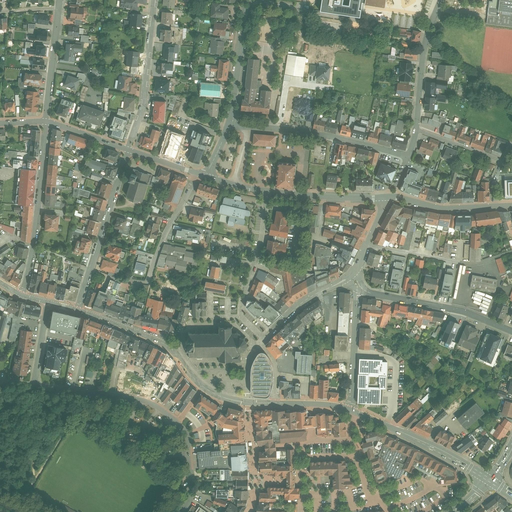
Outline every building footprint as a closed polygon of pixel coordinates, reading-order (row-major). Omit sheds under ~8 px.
[(120,0),(120,7),(131,8),(131,11),(138,12),(138,8),(136,8),(137,3),(138,3),(138,0),(120,0)] [(164,0),(164,5),(169,5),(168,7),(174,8),(174,10),(178,10),(178,7),(175,7),(175,3),(173,2),(173,0),(164,0)] [(322,0),(321,12),(360,18),(363,3),(366,4),(384,7),(385,0),(322,0)] [(511,0),(498,0),(497,9),(489,8),(487,24),(511,27),(511,0)] [(220,8),(219,8),(219,7),(215,6),(213,16),(228,18),(229,9),(220,8)] [(79,8),(71,7),(71,8),(70,17),(70,18),(75,18),(83,19),(83,16),(84,16),(84,15),(83,15),(84,9),(79,8)] [(172,13),(163,12),(162,23),(173,24),(173,20),(171,20),(172,13)] [(142,15),(132,14),(131,26),(141,27),(141,26),(141,23),(142,15)] [(49,17),(39,15),(38,23),(48,25),(49,17)] [(223,24),(215,23),(214,34),(221,35),(230,36),(230,31),(226,31),(227,25),(227,24),(223,24)] [(79,28),(69,27),(68,35),(78,37),(79,28)] [(171,30),(162,29),(161,40),(170,41),(173,41),(173,44),(172,44),(178,45),(182,45),(183,28),(178,27),(178,31),(171,30)] [(421,32),(413,30),(412,33),(405,32),(404,37),(409,37),(409,36),(412,36),(411,41),(419,43),(420,39),(421,36),(421,32)] [(47,32),(38,31),(37,36),(37,40),(46,41),(46,36),(48,36),(48,32),(47,32)] [(220,41),(213,40),(213,41),(212,45),(214,45),(213,53),(223,54),(224,49),(223,49),(223,46),(224,41),(220,41)] [(76,45),(67,44),(65,60),(66,60),(74,61),(75,51),(81,51),(82,46),(82,45),(76,45)] [(169,47),(165,47),(164,58),(169,59),(169,61),(173,61),(174,52),(178,53),(178,45),(172,44),(172,47),(169,47)] [(45,47),(37,46),(37,50),(36,55),(42,55),(44,56),(45,47)] [(418,50),(396,48),(396,53),(401,53),(400,56),(400,58),(417,59),(418,50)] [(139,52),(125,51),(124,55),(129,56),(128,61),(127,64),(128,64),(128,66),(132,66),(137,67),(137,66),(138,57),(140,57),(140,53),(139,52)] [(306,57),(288,55),(285,74),(293,76),(303,77),(306,57)] [(262,91),(261,89),(257,88),(260,60),(250,58),(246,87),(247,87),(245,100),(243,99),(242,110),(270,113),(271,103),(272,91),(262,90),(262,91)] [(44,60),(33,59),(33,60),(30,60),(29,65),(33,65),(32,69),(43,70),(44,60)] [(230,61),(220,60),(220,66),(212,65),(211,68),(228,70),(230,61)] [(168,63),(159,63),(158,73),(158,74),(163,74),(163,73),(166,73),(167,68),(174,69),(174,64),(168,63)] [(412,64),(402,63),(402,68),(400,68),(400,75),(401,75),(400,80),(401,80),(410,81),(411,76),(412,76),(413,69),(412,69),(412,64)] [(457,66),(440,65),(439,77),(449,78),(450,70),(457,71),(457,66)] [(318,67),(319,67),(311,66),(310,75),(317,76),(318,67)] [(318,67),(317,76),(317,78),(321,78),(321,79),(325,80),(325,79),(329,80),(330,67),(325,67),(325,68),(318,67)] [(228,70),(211,68),(211,71),(219,72),(219,74),(218,79),(227,80),(228,70)] [(33,74),(29,73),(29,74),(26,74),(25,79),(24,83),(25,83),(28,84),(28,85),(31,85),(31,84),(33,84),(34,85),(37,86),(38,85),(40,85),(40,89),(41,75),(33,74)] [(84,74),(78,73),(76,77),(81,79),(80,80),(84,81),(86,77),(84,74)] [(79,79),(67,75),(63,85),(75,89),(79,79)] [(136,84),(130,83),(131,78),(127,77),(121,76),(120,81),(121,81),(120,89),(126,90),(126,92),(135,94),(135,91),(136,90),(137,87),(136,86),(136,84)] [(170,81),(157,80),(156,90),(156,91),(160,91),(169,92),(170,81)] [(436,82),(427,81),(426,93),(435,94),(436,87),(436,82)] [(439,81),(436,81),(436,82),(436,87),(438,87),(444,90),(446,86),(442,85),(440,84),(439,83),(439,81)] [(400,85),(399,84),(398,90),(400,90),(400,95),(409,96),(411,86),(400,85)] [(89,88),(83,86),(78,100),(84,102),(89,88)] [(38,92),(27,91),(27,92),(27,98),(28,98),(27,104),(26,104),(26,107),(27,107),(26,110),(36,111),(36,108),(38,109),(38,105),(37,105),(37,103),(38,100),(37,100),(37,99),(39,99),(39,95),(38,95),(38,92)] [(435,94),(426,93),(425,109),(434,110),(435,100),(435,94)] [(178,96),(167,95),(167,98),(170,100),(169,103),(175,105),(177,100),(178,96)] [(135,99),(125,98),(123,110),(131,111),(133,112),(135,99)] [(313,101),(303,99),(303,101),(296,99),(294,110),(301,111),(301,112),(301,113),(308,115),(311,115),(311,112),(313,101)] [(11,102),(9,102),(9,100),(8,101),(8,102),(4,102),(5,104),(3,104),(3,109),(5,109),(5,112),(15,111),(14,102),(13,102),(13,100),(11,100),(11,102)] [(74,103),(62,100),(61,104),(69,107),(67,113),(69,114),(70,112),(71,112),(74,103)] [(175,105),(172,114),(177,116),(182,102),(177,100),(175,105)] [(167,101),(157,101),(156,105),(155,105),(154,109),(155,109),(154,113),(154,117),(155,117),(155,122),(165,123),(167,101)] [(214,103),(206,103),(206,109),(209,109),(209,116),(218,117),(219,104),(214,103)] [(61,104),(60,104),(56,114),(57,114),(57,115),(60,116),(60,115),(66,117),(67,113),(69,107),(61,104)] [(82,105),(81,105),(80,107),(76,120),(100,128),(105,115),(106,113),(104,113),(82,105)] [(446,113),(436,109),(434,114),(444,118),(446,113)] [(108,129),(111,130),(109,136),(120,140),(121,138),(124,139),(127,129),(124,128),(127,120),(113,115),(109,126),(108,129)] [(347,125),(346,126),(343,126),(341,134),(351,137),(353,128),(356,118),(351,117),(350,121),(349,125),(347,125)] [(319,120),(315,119),(314,128),(324,130),(326,122),(319,120)] [(430,119),(427,124),(438,128),(440,122),(439,122),(432,120),(430,119)] [(450,120),(448,126),(446,125),(442,135),(454,140),(457,132),(454,131),(455,129),(452,127),(454,121),(450,120)] [(338,124),(327,122),(325,131),(336,133),(338,124)] [(362,122),(360,130),(354,128),(352,137),(363,140),(365,131),(367,131),(369,124),(362,122)] [(403,127),(397,126),(395,134),(394,135),(395,135),(392,147),(406,150),(409,139),(401,137),(403,127)] [(466,128),(460,126),(459,129),(460,129),(456,141),(469,145),(472,138),(463,135),(466,128)] [(376,131),(371,130),(368,141),(378,143),(380,134),(382,129),(379,128),(377,127),(376,131)] [(61,131),(53,128),(52,130),(51,140),(60,141),(61,131)] [(386,130),(382,129),(380,134),(380,135),(381,135),(379,143),(391,146),(393,137),(385,135),(386,130)] [(40,131),(32,130),(31,138),(31,141),(39,142),(40,131)] [(161,132),(154,130),(151,137),(149,136),(148,138),(146,137),(146,138),(142,137),(140,144),(143,145),(143,146),(148,147),(148,148),(151,149),(152,149),(155,141),(157,142),(161,132)] [(194,145),(189,160),(197,162),(198,159),(200,160),(204,149),(206,150),(207,145),(206,145),(207,143),(208,144),(211,136),(209,136),(210,134),(199,130),(198,132),(196,131),(191,144),(194,145)] [(475,133),(471,146),(477,148),(480,141),(478,140),(480,135),(475,133)] [(276,136),(255,134),(254,144),(266,145),(266,146),(267,146),(267,147),(271,147),(271,146),(273,146),(276,146),(276,136)] [(480,141),(477,148),(483,150),(487,141),(484,140),(485,138),(486,138),(486,137),(489,138),(489,137),(485,135),(482,134),(482,135),(480,141)] [(78,137),(70,135),(67,142),(70,143),(74,144),(76,145),(78,137)] [(87,140),(78,137),(76,145),(78,146),(84,148),(87,140)] [(497,140),(492,153),(501,157),(503,149),(499,148),(501,143),(502,139),(498,137),(497,140)] [(491,138),(490,140),(489,140),(485,151),(492,153),(497,140),(491,138)] [(439,142),(431,139),(429,144),(435,146),(434,147),(437,148),(439,142)] [(60,141),(51,140),(50,147),(60,148),(60,143),(60,141)] [(39,142),(31,141),(30,155),(38,156),(39,142)] [(175,145),(166,142),(162,152),(174,156),(177,147),(174,146),(175,145)] [(429,144),(423,142),(420,151),(424,152),(423,153),(427,154),(428,152),(432,154),(434,147),(435,146),(429,144)] [(343,145),(335,143),(333,155),(336,155),(335,156),(334,162),(336,162),(341,163),(342,158),(340,157),(343,145)] [(358,148),(345,145),(342,158),(346,159),(346,160),(348,161),(349,161),(350,161),(351,160),(352,159),(353,156),(356,157),(358,148)] [(60,148),(50,147),(49,154),(59,155),(60,148)] [(458,152),(453,150),(452,150),(450,149),(448,148),(447,154),(445,153),(443,157),(450,160),(450,162),(455,163),(458,152)] [(118,153),(108,149),(107,150),(106,150),(104,156),(105,157),(105,158),(115,162),(118,153)] [(370,151),(359,149),(357,157),(361,158),(368,159),(370,151)] [(379,153),(372,152),(369,163),(374,164),(376,165),(379,153)] [(59,155),(49,154),(48,164),(61,165),(63,166),(63,162),(60,162),(60,157),(59,157),(59,155)] [(94,160),(87,158),(85,165),(84,167),(88,168),(88,171),(94,173),(101,175),(103,176),(107,165),(94,160)] [(38,160),(28,159),(28,163),(24,163),(23,169),(37,170),(38,160)] [(17,161),(16,160),(15,168),(19,168),(23,169),(24,163),(24,161),(17,161)] [(286,163),(279,162),(278,172),(277,172),(276,172),(276,176),(277,176),(277,177),(276,186),(285,187),(284,188),(287,188),(294,188),(297,164),(290,163),(286,163)] [(380,163),(376,176),(391,184),(397,169),(380,163)] [(61,165),(48,164),(48,174),(56,175),(57,170),(60,170),(61,165)] [(108,165),(107,165),(103,176),(114,179),(117,168),(108,165)] [(23,169),(19,168),(16,204),(24,205),(33,206),(33,205),(36,170),(37,170),(23,169)] [(450,182),(449,183),(455,185),(456,179),(458,174),(459,170),(453,168),(450,182)] [(483,170),(477,168),(472,179),(479,182),(483,170)] [(148,174),(138,171),(139,171),(134,169),(131,179),(132,180),(127,196),(131,197),(130,200),(138,202),(139,200),(143,201),(148,184),(150,185),(153,175),(148,173),(148,174)] [(162,169),(159,177),(160,178),(163,179),(168,180),(171,172),(162,169)] [(408,169),(399,190),(413,195),(416,184),(417,182),(415,181),(419,173),(408,169)] [(56,175),(48,174),(47,184),(55,185),(56,175)] [(175,174),(173,181),(165,203),(166,203),(175,206),(177,207),(185,186),(188,179),(175,174)] [(338,177),(328,176),(326,186),(336,188),(338,177)] [(459,180),(456,179),(455,185),(452,195),(450,203),(458,202),(464,181),(459,180)] [(373,180),(357,180),(357,190),(373,190),(373,180)] [(450,182),(443,180),(439,191),(440,192),(449,194),(452,195),(455,185),(449,183),(450,182)] [(112,185),(102,182),(98,195),(108,198),(112,185)] [(482,182),(482,187),(481,187),(481,190),(479,190),(478,192),(478,202),(489,201),(490,201),(490,200),(489,182),(482,182)] [(55,185),(47,184),(46,189),(46,194),(54,195),(55,188),(55,185)] [(219,190),(201,184),(199,187),(197,193),(216,199),(219,190)] [(416,184),(413,195),(419,197),(423,186),(416,184)] [(430,188),(423,186),(419,197),(426,199),(430,188)] [(437,191),(430,188),(426,199),(436,202),(439,191),(437,191)] [(90,192),(80,189),(79,190),(79,191),(78,194),(88,198),(90,192)] [(449,194),(440,192),(436,202),(446,203),(449,194)] [(466,192),(463,192),(463,202),(474,202),(474,192),(466,192)] [(54,195),(46,194),(45,205),(60,207),(61,202),(57,201),(57,195),(54,195)] [(107,201),(92,196),(90,200),(97,202),(95,208),(104,211),(107,201)] [(237,196),(235,197),(234,199),(226,198),(224,199),(223,204),(221,205),(220,212),(221,214),(230,216),(228,224),(229,226),(232,227),(234,226),(235,221),(237,222),(238,224),(243,225),(245,224),(245,221),(244,219),(245,216),(248,216),(250,215),(251,212),(250,211),(246,210),(247,206),(246,204),(242,203),(241,201),(242,198),(241,197),(237,196)] [(175,206),(166,203),(164,208),(169,210),(173,212),(175,206)] [(415,210),(403,207),(394,204),(383,223),(381,227),(394,232),(399,223),(401,220),(405,222),(403,231),(407,232),(406,236),(404,245),(403,249),(409,250),(414,232),(416,226),(417,223),(421,223),(421,222),(425,223),(426,218),(427,218),(429,212),(415,209),(415,210)] [(33,206),(24,205),(23,212),(21,212),(20,211),(19,213),(19,215),(21,215),(21,217),(23,217),(22,222),(32,223),(33,206)] [(341,207),(327,205),(326,217),(340,221),(340,216),(341,207)] [(104,211),(95,208),(92,218),(100,221),(104,211)] [(205,212),(192,209),(190,218),(190,220),(194,221),(195,219),(203,221),(205,212)] [(370,209),(362,209),(362,218),(363,218),(361,221),(362,221),(364,218),(372,222),(373,220),(374,218),(375,215),(376,214),(376,213),(376,211),(374,210),(373,210),(372,210),(370,209)] [(288,214),(277,212),(274,224),(272,224),(270,234),(275,235),(274,242),(268,241),(266,252),(277,254),(277,253),(284,254),(286,244),(287,241),(286,241),(288,227),(285,226),(288,214)] [(440,215),(429,212),(427,218),(425,225),(435,228),(434,229),(437,230),(437,228),(440,215)] [(494,212),(476,214),(478,225),(496,223),(494,212)] [(509,212),(499,212),(503,223),(506,231),(510,229),(507,222),(511,220),(509,212)] [(52,213),(48,213),(47,215),(45,214),(45,215),(44,215),(44,216),(43,218),(44,219),(45,219),(46,220),(45,229),(50,230),(50,232),(52,232),(52,230),(57,231),(58,218),(57,218),(57,216),(52,215),(52,213)] [(451,215),(441,215),(438,224),(444,226),(443,231),(449,232),(450,227),(449,227),(451,215)] [(473,215),(457,215),(455,228),(455,230),(471,230),(471,228),(472,228),(472,226),(473,215)] [(127,220),(118,217),(118,218),(117,218),(116,221),(117,222),(115,227),(121,229),(120,232),(128,234),(130,227),(126,226),(127,220)] [(361,221),(352,217),(350,221),(360,225),(362,221),(361,221)] [(372,222),(364,218),(362,221),(360,225),(369,230),(372,222)] [(100,223),(91,220),(89,224),(87,232),(96,235),(100,223)] [(154,222),(150,221),(147,231),(146,231),(150,232),(149,237),(155,239),(155,238),(157,239),(159,231),(157,230),(159,224),(160,221),(155,220),(154,222)] [(22,222),(15,221),(15,227),(18,227),(18,229),(22,230),(22,231),(18,231),(17,236),(21,238),(21,239),(30,243),(32,223),(22,222)] [(15,228),(0,223),(0,227),(2,228),(13,235),(15,228)] [(402,225),(399,223),(394,232),(402,235),(406,236),(407,232),(403,231),(400,229),(402,225)] [(139,225),(134,224),(133,225),(130,235),(131,237),(135,238),(137,237),(140,225),(139,225)] [(369,230),(360,225),(357,230),(360,231),(358,234),(365,237),(369,230)] [(197,230),(181,227),(180,229),(176,229),(176,230),(175,237),(199,241),(200,234),(196,233),(197,230)] [(357,230),(345,227),(344,232),(356,235),(358,236),(358,234),(360,231),(357,230)] [(453,244),(446,243),(444,252),(451,253),(455,230),(455,228),(453,244)] [(75,231),(74,231),(71,230),(69,239),(71,239),(73,234),(77,235),(77,236),(81,237),(82,234),(75,231)] [(380,230),(374,242),(382,245),(383,244),(386,246),(388,242),(387,241),(388,240),(385,239),(388,234),(380,230)] [(336,235),(324,231),(323,237),(334,240),(335,240),(336,235)] [(344,237),(336,234),(336,235),(335,240),(342,243),(344,237)] [(397,238),(388,234),(385,239),(388,240),(394,243),(397,238)] [(480,234),(471,234),(471,245),(470,262),(481,261),(481,248),(480,248),(480,234)] [(355,239),(344,236),(344,237),(342,243),(345,244),(345,243),(350,245),(350,246),(359,249),(365,238),(358,236),(356,235),(355,239)] [(435,237),(429,236),(426,249),(432,251),(435,237)] [(91,240),(82,238),(81,242),(78,241),(74,252),(80,254),(81,250),(88,253),(91,240)] [(335,240),(334,240),(331,248),(332,248),(335,250),(338,251),(348,254),(348,253),(353,255),(356,255),(359,249),(350,246),(350,245),(345,243),(345,244),(342,243),(335,240)] [(330,248),(323,245),(316,243),(315,251),(318,251),(319,256),(332,256),(332,248),(331,248),(330,248)] [(186,248),(176,246),(176,247),(172,247),(172,246),(165,244),(160,257),(167,258),(166,264),(169,265),(169,267),(172,268),(173,266),(176,266),(175,269),(179,270),(178,272),(182,273),(183,271),(186,271),(188,262),(188,258),(192,259),(191,262),(193,262),(192,265),(197,266),(198,259),(195,259),(196,253),(186,251),(186,248)] [(8,245),(1,250),(4,254),(5,254),(9,251),(11,250),(8,245)] [(111,245),(110,245),(109,248),(108,249),(108,250),(107,250),(107,251),(107,252),(108,252),(106,256),(111,257),(111,259),(119,261),(121,256),(124,257),(125,252),(122,251),(123,249),(117,247),(111,245)] [(25,248),(17,246),(17,247),(17,250),(18,251),(17,256),(13,255),(13,256),(27,258),(28,253),(27,253),(28,249),(29,249),(25,248)] [(381,255),(371,252),(368,264),(376,266),(377,267),(378,263),(381,255)] [(355,257),(347,254),(346,257),(345,257),(345,258),(342,257),(343,255),(339,253),(337,259),(339,260),(351,265),(352,265),(355,257)] [(145,256),(139,254),(139,255),(134,270),(144,272),(147,264),(146,264),(148,257),(145,256)] [(167,258),(160,257),(157,266),(165,268),(166,264),(167,258)] [(501,258),(496,260),(500,274),(506,272),(501,258)] [(424,261),(417,259),(416,267),(423,268),(424,261)] [(13,263),(8,260),(4,266),(8,268),(9,266),(13,263)] [(118,264),(104,260),(101,269),(110,271),(108,275),(117,278),(120,269),(116,268),(118,264)] [(351,265),(339,260),(340,266),(342,267),(340,272),(343,274),(346,272),(351,265)] [(339,261),(332,261),(331,266),(331,274),(339,274),(339,261)] [(393,261),(388,288),(399,290),(403,268),(402,268),(403,263),(393,261)] [(23,263),(17,269),(24,271),(26,264),(23,263)] [(280,265),(273,263),(270,270),(271,270),(278,272),(280,265)] [(463,274),(465,266),(458,264),(456,272),(463,274)] [(290,268),(280,265),(278,272),(284,274),(285,280),(291,279),(290,268)] [(14,269),(9,266),(8,268),(2,277),(10,282),(14,275),(11,274),(14,269)] [(221,268),(212,266),(210,278),(219,279),(221,268)] [(306,273),(290,268),(291,279),(293,288),(307,280),(306,273)] [(259,271),(255,279),(263,283),(260,291),(271,298),(278,303),(279,303),(277,300),(280,297),(273,290),(276,286),(265,279),(268,274),(259,271)] [(329,271),(316,277),(316,288),(330,282),(329,271)] [(385,274),(378,273),(374,272),(372,281),(384,283),(384,281),(385,274)] [(14,275),(10,282),(16,286),(18,286),(23,277),(23,275),(20,273),(19,275),(15,273),(14,275)] [(316,274),(306,273),(307,280),(308,293),(316,288),(316,277),(316,274)] [(42,276),(33,274),(32,279),(29,291),(38,293),(42,276)] [(59,276),(51,274),(49,284),(47,295),(54,297),(57,286),(57,282),(59,276)] [(279,281),(268,274),(265,279),(276,286),(279,281)] [(452,276),(445,274),(442,290),(449,291),(450,291),(453,276),(452,276)] [(498,280),(473,275),(471,288),(496,292),(498,280)] [(433,279),(425,278),(424,286),(431,288),(436,289),(438,280),(433,279)] [(122,281),(116,279),(114,286),(113,288),(119,290),(122,281)] [(255,279),(250,293),(258,297),(260,291),(263,283),(255,279)] [(291,279),(285,280),(287,294),(288,294),(282,299),(289,306),(296,300),(293,296),(294,295),(292,288),(293,288),(291,279)] [(307,280),(293,288),(292,288),(294,295),(293,296),(296,300),(308,293),(307,280)] [(81,284),(72,281),(70,290),(69,290),(65,289),(63,300),(66,300),(74,302),(75,301),(79,290),(81,284)] [(44,282),(41,282),(39,293),(47,295),(49,284),(44,282)] [(226,286),(206,282),(204,290),(225,293),(226,286)] [(408,283),(407,290),(406,293),(415,295),(417,285),(408,283)] [(66,288),(57,286),(54,297),(63,300),(65,289),(66,288)] [(119,290),(113,288),(111,294),(110,296),(115,298),(117,295),(119,290)] [(472,299),(469,306),(486,311),(491,297),(486,295),(486,294),(473,289),(471,295),(468,294),(467,297),(472,299)] [(0,306),(0,307),(1,306),(5,308),(8,299),(8,298),(0,292),(1,291),(0,290),(0,306)] [(95,292),(90,290),(85,304),(93,307),(98,293),(95,292)] [(107,293),(100,290),(93,309),(103,313),(109,299),(110,296),(111,294),(107,293)] [(271,298),(260,291),(258,297),(267,302),(271,298)] [(349,293),(340,293),(339,312),(339,316),(338,335),(348,336),(350,297),(349,297),(348,295),(349,293)] [(115,298),(110,296),(109,299),(104,312),(118,317),(123,305),(123,304),(124,301),(118,299),(119,296),(117,295),(115,298)] [(282,299),(280,297),(277,300),(279,303),(278,303),(271,298),(267,302),(270,304),(282,314),(289,306),(282,299)] [(13,300),(11,300),(11,299),(10,300),(8,299),(5,308),(3,314),(8,316),(13,317),(13,324),(11,333),(17,334),(20,322),(22,315),(25,304),(23,303),(23,302),(22,302),(21,301),(20,301),(18,301),(18,300),(18,301),(17,301),(14,300),(13,300)] [(163,302),(148,299),(148,303),(150,303),(147,316),(145,315),(142,325),(157,328),(160,319),(163,302)] [(377,300),(363,299),(362,308),(370,309),(370,310),(371,310),(371,309),(378,311),(379,308),(376,307),(377,300)] [(265,309),(256,300),(255,302),(248,300),(246,307),(257,318),(259,316),(265,309)] [(190,303),(183,301),(181,310),(183,310),(183,312),(180,312),(178,320),(185,322),(187,322),(190,308),(188,307),(189,306),(190,303)] [(207,301),(200,301),(200,302),(193,302),(193,309),(190,309),(188,316),(194,316),(201,316),(201,312),(207,312),(207,310),(207,306),(207,301)] [(319,301),(306,309),(311,316),(322,310),(321,302),(319,301)] [(508,306),(499,302),(494,314),(503,318),(508,306)] [(41,307),(25,304),(22,315),(39,319),(41,307)] [(137,307),(128,304),(128,306),(128,307),(124,319),(133,323),(137,307)] [(282,314),(270,304),(265,309),(259,316),(269,326),(282,314)] [(402,306),(396,304),(395,313),(397,313),(397,315),(398,315),(399,317),(402,317),(404,316),(408,317),(408,315),(410,307),(406,306),(402,305),(402,306)] [(128,307),(123,305),(118,317),(124,319),(128,307)] [(391,307),(384,305),(382,312),(387,314),(385,319),(388,319),(391,307)] [(143,308),(137,307),(133,323),(141,324),(143,315),(141,315),(143,308)] [(422,309),(410,307),(408,315),(420,318),(422,309)] [(311,316),(306,309),(298,315),(306,325),(314,320),(311,316)] [(434,311),(422,309),(420,318),(419,318),(416,323),(421,326),(420,328),(422,323),(428,325),(429,324),(431,321),(431,320),(432,321),(432,320),(434,311)] [(76,335),(80,317),(52,310),(49,328),(76,335)] [(166,311),(162,310),(158,328),(175,331),(179,314),(166,311)] [(370,311),(362,310),(361,322),(370,322),(373,323),(373,318),(370,318),(370,315),(371,311),(370,311)] [(382,312),(381,312),(381,311),(379,311),(378,316),(380,316),(378,325),(383,327),(385,319),(387,314),(382,312)] [(445,313),(434,311),(432,320),(437,321),(443,322),(445,313)] [(298,315),(291,322),(301,334),(307,329),(306,325),(298,315)] [(76,335),(72,350),(75,351),(76,350),(76,348),(78,347),(80,348),(82,347),(84,338),(86,338),(87,333),(90,319),(85,318),(80,317),(76,335)] [(101,323),(90,319),(87,333),(91,334),(96,336),(101,323)] [(460,323),(450,319),(442,340),(452,344),(460,323)] [(301,334),(291,322),(285,327),(284,327),(281,330),(282,330),(279,332),(290,344),(301,334)] [(101,326),(100,326),(101,323),(96,336),(99,337),(105,324),(104,324),(102,324),(101,326)] [(112,328),(108,325),(107,326),(105,324),(99,337),(101,335),(108,338),(107,341),(109,342),(110,339),(111,339),(115,329),(112,328)] [(233,326),(232,328),(221,328),(219,326),(219,327),(219,333),(215,333),(215,331),(214,331),(214,333),(209,333),(209,331),(208,331),(208,333),(203,333),(203,331),(202,331),(197,331),(196,331),(196,333),(190,333),(189,332),(188,332),(190,334),(190,339),(189,339),(188,339),(188,340),(187,340),(187,341),(186,341),(186,342),(187,342),(187,347),(186,347),(186,348),(188,348),(188,349),(188,350),(189,350),(190,350),(190,355),(189,357),(191,356),(196,356),(196,358),(197,358),(202,358),(203,358),(203,355),(209,355),(209,357),(209,355),(215,355),(215,357),(216,357),(216,355),(220,355),(220,360),(219,361),(220,362),(221,360),(232,360),(234,362),(234,361),(237,361),(238,362),(238,361),(241,361),(241,362),(242,361),(241,360),(241,354),(241,353),(241,351),(245,350),(246,351),(245,349),(247,346),(249,347),(249,346),(248,345),(247,342),(249,341),(247,341),(245,338),(246,337),(246,336),(245,338),(241,337),(241,335),(238,333),(238,331),(237,331),(237,333),(232,333),(232,328),(234,327),(233,326)] [(467,326),(465,332),(464,332),(459,344),(474,350),(479,338),(476,336),(478,330),(467,326)] [(371,328),(361,328),(361,339),(370,340),(370,328),(371,328)] [(115,329),(111,339),(110,339),(109,342),(109,344),(108,345),(117,349),(118,344),(119,341),(123,332),(115,329)] [(18,351),(29,353),(30,343),(31,342),(30,341),(32,332),(22,330),(18,351)] [(132,336),(123,332),(119,341),(124,343),(130,345),(132,336)] [(290,344),(279,332),(272,339),(271,340),(276,345),(277,345),(282,350),(284,350),(290,344)] [(17,334),(11,333),(9,340),(16,341),(17,334)] [(491,335),(487,333),(483,343),(487,344),(486,346),(481,358),(494,363),(496,359),(500,349),(505,336),(500,349),(497,348),(502,334),(500,338),(491,334),(491,335)] [(338,335),(336,335),(335,350),(347,351),(348,336),(338,335)] [(141,340),(132,337),(130,345),(129,353),(133,354),(132,357),(137,358),(141,340)] [(370,340),(361,339),(360,348),(364,349),(373,350),(378,351),(383,353),(384,349),(376,346),(376,344),(376,341),(376,340),(370,340)] [(277,345),(276,345),(271,340),(269,343),(268,346),(267,346),(277,358),(283,358),(283,357),(284,350),(282,350),(277,345)] [(141,341),(138,356),(141,357),(143,358),(149,344),(142,341),(141,341)] [(124,343),(123,345),(121,350),(117,366),(126,368),(129,353),(130,345),(124,343)] [(150,345),(143,359),(152,363),(159,349),(150,345)] [(54,352),(48,350),(47,356),(45,357),(46,358),(45,364),(44,364),(45,366),(44,373),(59,376),(62,361),(67,362),(69,349),(55,347),(49,346),(48,346),(55,347),(54,352)] [(160,349),(153,363),(158,366),(160,367),(167,353),(160,349)] [(16,357),(13,372),(26,374),(28,365),(29,364),(28,363),(30,353),(29,353),(18,351),(18,357),(16,357)] [(296,358),(299,358),(298,372),(311,373),(311,370),(312,355),(301,355),(301,351),(297,351),(296,358)] [(261,352),(260,352),(259,353),(258,353),(258,354),(255,358),(254,362),(253,363),(252,365),(252,367),(251,370),(251,372),(251,374),(251,391),(251,392),(251,393),(252,394),(253,395),(254,396),(255,396),(256,396),(266,398),(267,397),(268,397),(269,396),(270,396),(270,395),(271,393),(272,391),(273,388),(273,387),(273,385),(273,383),(274,381),(274,378),(274,372),(273,370),(273,368),(273,366),(272,365),(272,362),(271,361),(270,359),(269,357),(268,355),(267,354),(266,353),(265,353),(264,352),(263,352),(262,352),(261,352)] [(432,357),(429,361),(434,366),(437,362),(432,357)] [(382,360),(360,359),(358,402),(380,403),(381,388),(386,388),(387,363),(382,363),(382,360)] [(425,366),(429,370),(433,366),(429,362),(425,366)] [(152,363),(146,376),(152,378),(158,366),(153,363),(152,363)] [(175,364),(166,381),(159,393),(157,397),(166,403),(171,396),(185,377),(176,364),(175,364)] [(185,377),(171,396),(173,398),(170,402),(175,406),(178,401),(190,385),(185,377)] [(329,380),(320,380),(319,398),(328,398),(329,385),(329,380)] [(190,385),(178,401),(181,403),(177,409),(178,409),(182,412),(197,391),(196,390),(196,391),(190,385),(191,385),(190,385)] [(317,385),(311,385),(310,398),(318,398),(319,385),(317,385)] [(301,387),(293,387),(293,398),(301,398),(301,387)] [(339,393),(330,392),(329,400),(338,401),(339,393)] [(218,405),(204,396),(202,394),(200,398),(200,397),(197,402),(195,406),(213,418),(218,411),(221,407),(220,406),(218,404),(218,405)] [(417,398),(409,406),(413,410),(411,411),(413,413),(413,414),(421,406),(423,404),(417,398)] [(175,406),(171,412),(174,414),(178,409),(177,409),(181,403),(178,401),(175,406)] [(476,403),(458,419),(466,429),(466,428),(484,413),(476,403)] [(244,410),(230,406),(229,411),(228,411),(227,414),(228,414),(227,417),(229,418),(244,421),(244,420),(245,412),(245,411),(244,411),(244,410)] [(413,414),(416,417),(424,410),(421,406),(413,414)] [(407,407),(395,420),(401,425),(413,413),(411,411),(407,407)] [(511,408),(504,407),(503,413),(508,414),(511,415),(511,408)] [(265,410),(262,410),(261,410),(258,411),(258,410),(255,414),(256,418),(256,417),(256,418),(256,422),(257,426),(268,425),(269,425),(268,420),(270,420),(269,417),(273,417),(272,410),(268,410),(266,410),(265,410)] [(279,410),(273,411),(272,410),(273,417),(273,420),(277,420),(278,420),(279,423),(286,423),(285,412),(286,412),(286,410),(279,411),(279,410)] [(244,421),(229,418),(227,417),(224,415),(224,414),(220,411),(220,412),(218,411),(213,418),(212,419),(215,421),(214,421),(218,423),(216,433),(218,439),(218,440),(220,440),(220,443),(232,442),(232,443),(246,442),(245,431),(246,431),(246,426),(245,426),(244,421)] [(286,412),(285,412),(286,423),(286,422),(289,422),(289,428),(298,427),(297,411),(296,411),(286,412)] [(308,411),(297,411),(298,427),(306,427),(312,427),(312,426),(311,416),(311,415),(308,412),(308,411)] [(443,412),(431,421),(436,427),(447,417),(443,412)] [(326,413),(317,414),(317,415),(317,426),(318,428),(326,428),(326,415),(326,413)] [(334,415),(334,414),(333,414),(326,415),(326,428),(327,431),(330,431),(334,430),(335,436),(340,436),(339,422),(339,417),(334,417),(334,415)] [(413,414),(402,425),(411,428),(419,420),(416,417),(413,414)] [(426,416),(414,426),(411,429),(425,435),(430,431),(432,429),(429,425),(427,427),(425,425),(428,423),(428,424),(429,424),(431,422),(430,421),(431,421),(426,416)] [(506,421),(505,420),(501,426),(507,429),(511,423),(506,421)] [(269,425),(268,425),(269,433),(273,432),(279,431),(278,424),(277,424),(273,424),(269,425)] [(268,425),(257,426),(257,427),(256,427),(257,428),(257,429),(257,430),(257,431),(258,434),(269,433),(268,425)] [(507,429),(501,426),(499,430),(497,429),(493,435),(495,436),(496,437),(497,438),(498,438),(502,440),(508,431),(507,429)] [(326,428),(318,428),(318,436),(323,436),(326,436),(327,435),(327,431),(326,428)] [(455,437),(441,430),(437,435),(434,440),(450,448),(455,437)] [(306,431),(280,433),(280,431),(279,431),(273,432),(274,443),(276,442),(276,443),(301,441),(300,438),(307,438),(306,431)] [(373,431),(367,433),(366,432),(363,432),(364,436),(366,435),(367,442),(364,443),(363,441),(360,442),(361,445),(363,445),(365,451),(367,451),(370,459),(378,457),(381,451),(375,449),(374,446),(373,441),(377,440),(379,440),(384,443),(388,435),(378,431),(373,432),(373,431)] [(258,434),(259,445),(265,444),(266,446),(266,447),(276,445),(276,443),(276,442),(274,443),(273,432),(258,434)] [(400,441),(395,438),(394,438),(393,438),(393,437),(393,438),(392,437),(388,435),(384,443),(381,451),(378,457),(370,459),(370,460),(370,461),(371,462),(370,462),(371,463),(371,464),(370,465),(371,466),(372,466),(372,467),(373,468),(372,469),(373,469),(375,474),(374,475),(375,475),(375,476),(376,477),(375,477),(376,477),(375,479),(376,479),(375,479),(376,480),(377,480),(377,481),(377,482),(378,482),(377,483),(378,483),(378,484),(383,483),(384,483),(401,478),(403,474),(408,476),(410,472),(420,450),(417,449),(417,448),(416,448),(415,448),(415,447),(414,447),(413,447),(412,447),(412,446),(411,446),(410,445),(409,445),(409,444),(408,445),(408,444),(407,444),(406,444),(406,443),(405,443),(404,443),(404,442),(403,443),(403,442),(402,442),(402,441),(402,442),(401,442),(401,441),(400,441)] [(469,437),(453,449),(461,453),(473,443),(469,437)] [(485,437),(478,447),(485,452),(490,445),(491,446),(493,442),(485,437)] [(379,440),(376,446),(374,446),(375,449),(381,451),(384,443),(379,440)] [(215,450),(199,452),(200,469),(205,469),(231,469),(231,470),(249,470),(248,455),(247,455),(247,452),(246,442),(232,443),(232,442),(220,443),(215,443),(215,450)] [(277,450),(266,451),(260,451),(260,462),(295,460),(294,449),(288,449),(284,449),(283,450),(277,450)] [(456,470),(420,450),(410,472),(413,473),(415,467),(438,480),(439,484),(458,482),(456,470)] [(295,460),(260,462),(260,469),(260,473),(273,472),(273,475),(282,475),(282,477),(287,477),(295,477),(296,477),(295,460)] [(345,460),(340,461),(340,462),(337,462),(333,462),(333,461),(334,474),(333,474),(334,488),(338,488),(338,487),(342,487),(342,488),(346,488),(346,487),(353,486),(352,480),(351,480),(350,474),(348,474),(348,467),(346,467),(346,461),(345,461),(345,460)] [(327,461),(323,461),(323,462),(321,462),(321,461),(317,461),(317,462),(314,462),(314,461),(311,462),(311,475),(321,475),(333,474),(334,474),(333,461),(330,461),(327,461)] [(231,469),(205,469),(205,480),(249,479),(249,470),(231,470),(231,469)] [(249,480),(228,480),(228,484),(226,484),(226,487),(231,487),(231,489),(235,489),(249,490),(249,480)] [(276,487),(274,487),(269,487),(268,493),(261,492),(260,501),(273,502),(280,502),(280,493),(285,493),(286,493),(286,487),(283,487),(281,487),(276,487)] [(287,487),(286,487),(286,493),(285,493),(285,498),(288,499),(288,500),(292,500),(292,499),(295,499),(298,499),(298,498),(300,498),(300,488),(295,488),(287,487)] [(248,490),(235,489),(224,489),(218,489),(217,489),(217,497),(232,498),(238,498),(248,499),(248,490)] [(498,496),(491,501),(496,508),(498,506),(502,499),(498,496)] [(231,503),(218,499),(217,498),(215,498),(214,502),(215,503),(217,504),(228,507),(231,503)] [(248,499),(238,498),(238,506),(245,506),(247,506),(248,499)] [(508,503),(502,499),(498,506),(503,509),(508,503)] [(273,502),(260,501),(260,505),(258,504),(257,511),(285,511),(286,511),(272,511),(273,502)] [(491,501),(485,505),(490,511),(496,508),(491,501)] [(238,507),(231,503),(228,507),(226,510),(229,511),(242,511),(243,511),(238,507)]
